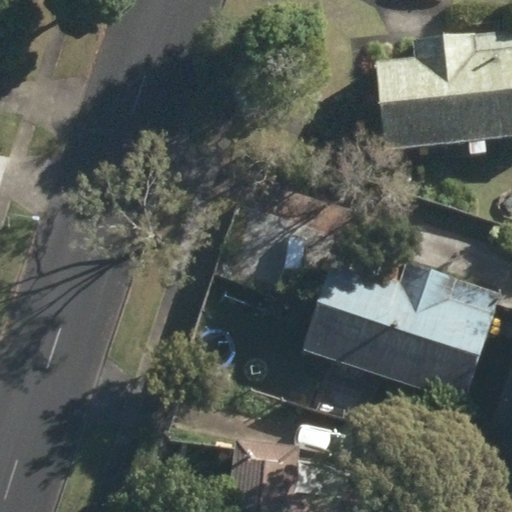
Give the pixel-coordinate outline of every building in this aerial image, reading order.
[(469,152),(470,163),(486,162),(485,150),(511,148),(511,42),(412,50),(413,66),(376,70),(383,158),(469,152)] [(302,356),(462,412),(499,304),(408,273),(425,222),(355,199),(338,251),(343,253),(336,272),(332,269),(302,356)] [(457,286),(506,299),(508,288),(511,289),(511,251),(470,240),(457,286)] [(511,358),(481,455),(511,464),(511,358)] [(358,511),(294,504),(300,470),(233,461),(227,511),(358,511)]
